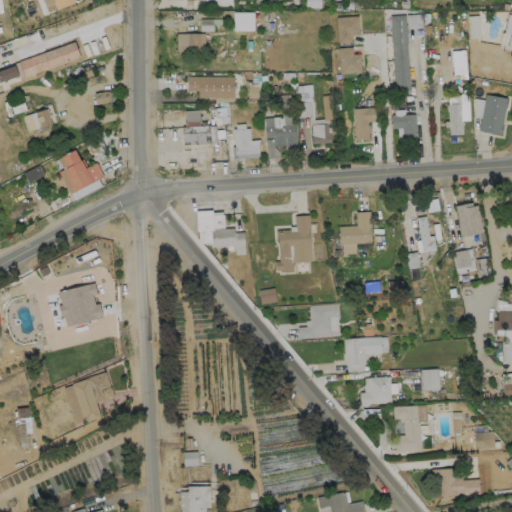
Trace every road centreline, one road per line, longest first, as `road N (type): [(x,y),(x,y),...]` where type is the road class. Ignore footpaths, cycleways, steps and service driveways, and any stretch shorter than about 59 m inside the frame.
road 1 (tertiary): [(0,270),(132,204),(511,168)]
road 2 (tertiary): [(132,0),(132,204),(148,511)]
road 3 (residential): [(405,511),(132,204)]
